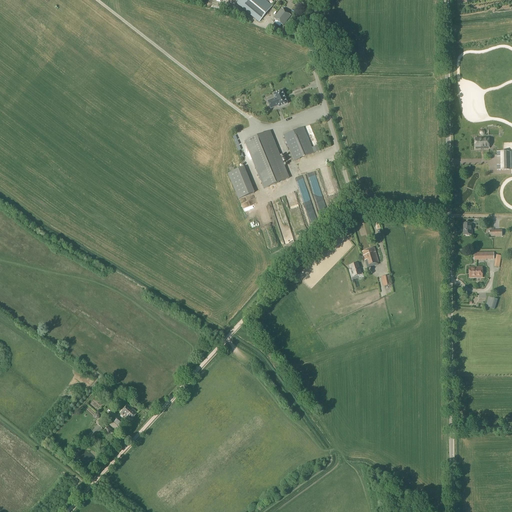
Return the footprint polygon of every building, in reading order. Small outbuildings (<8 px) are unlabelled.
[(238,0),(236,3),(259,22),(272,6),(264,0),(238,0)] [(275,23),(280,27),(282,25),(283,26),(291,16),(282,9),(274,19),(277,21),(275,23)] [(279,107),(280,107),(287,104),(288,104),(288,103),(287,103),(282,91),(274,94),(274,95),(276,98),(268,102),(268,101),(268,102),(270,106),(270,107),(278,104),(279,107)] [(284,136),(294,161),(314,153),(303,128),(284,136)] [(244,142),(264,189),(289,179),(270,131),(244,142)] [(475,149),(490,149),(489,138),(475,138),(475,139),(474,139),(474,140),(474,149),(475,149)] [(496,165),(497,171),(510,170),(509,152),(496,152),(496,157),(500,157),(500,165),(496,165)] [(228,174),(238,200),(255,193),(244,167),(228,174)] [(244,210),(258,204),(256,200),(242,205),(244,210)] [(464,224),(464,236),(472,236),(472,224),(464,224)] [(362,252),(365,261),(367,260),(369,266),(379,263),(374,248),(362,252)] [(348,266),(352,278),(362,275),(358,263),(348,266)] [(469,268),(469,278),(483,278),(482,268),(469,268)] [(381,277),(383,287),(392,285),(390,276),(381,277)] [(488,307),(494,309),(497,300),(491,298),(488,307)] [(120,413),(130,422),(137,413),(127,405),(120,413)] [(109,418),(118,426),(123,421),(113,413),(109,418)] [(86,437),(90,441),(102,429),(97,425),(86,437)]
